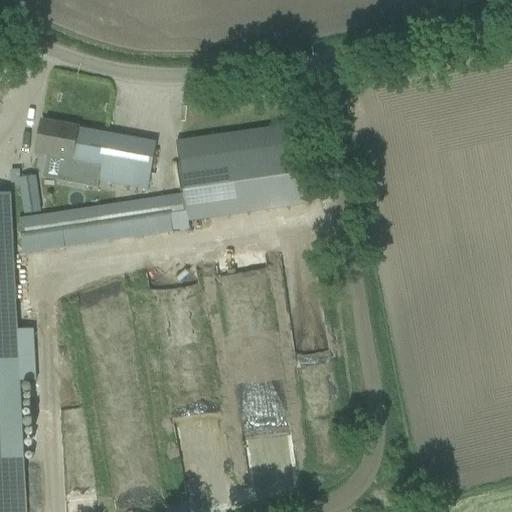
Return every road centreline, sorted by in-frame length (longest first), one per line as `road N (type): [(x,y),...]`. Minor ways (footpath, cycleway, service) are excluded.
road 1 (unclassified): [(511,15),(313,61),(225,68),(144,69),(0,23)]
road 2 (track): [(307,511),(335,501),(366,473),(375,450),(313,61)]
